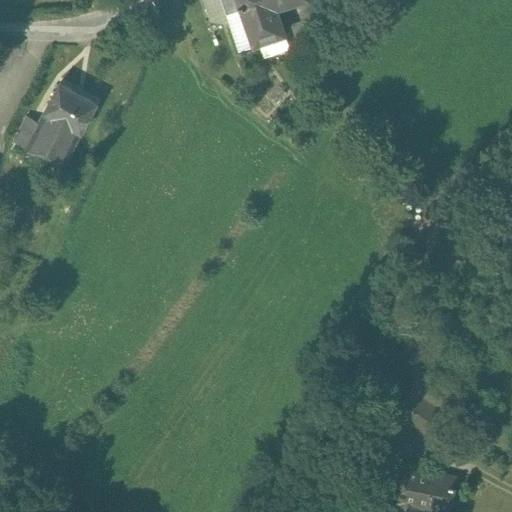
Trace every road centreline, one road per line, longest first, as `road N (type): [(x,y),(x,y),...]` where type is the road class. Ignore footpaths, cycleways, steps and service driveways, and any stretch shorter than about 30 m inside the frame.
road 1 (track): [(511,487),(351,438)]
road 2 (residential): [(148,0),(83,32),(0,30)]
